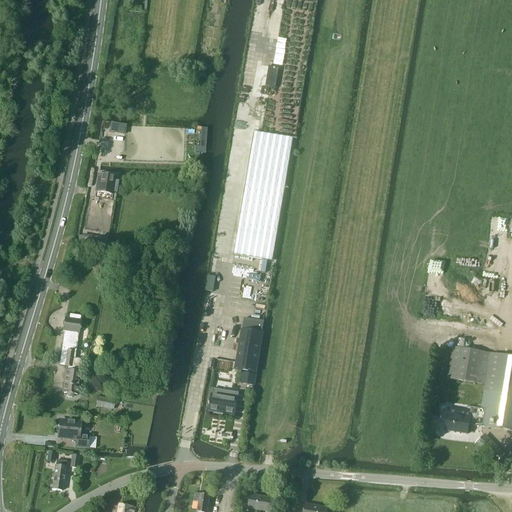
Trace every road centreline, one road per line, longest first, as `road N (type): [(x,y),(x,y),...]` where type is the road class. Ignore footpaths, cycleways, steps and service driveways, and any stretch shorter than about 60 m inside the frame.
road 1 (secondary): [(0,429),(75,159),(100,0)]
road 2 (unclassified): [(511,490),(177,468)]
road 3 (unclassified): [(60,511),(125,478),(177,468)]
